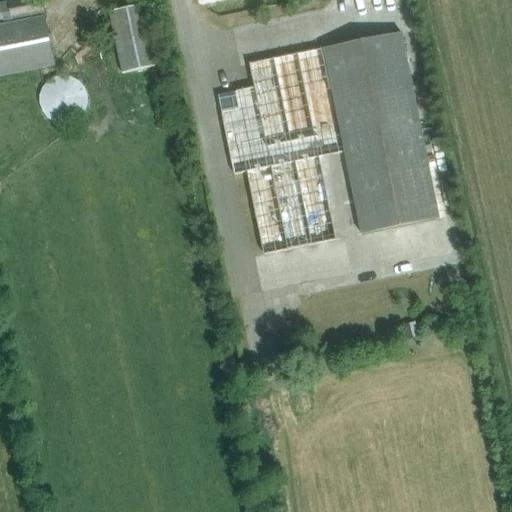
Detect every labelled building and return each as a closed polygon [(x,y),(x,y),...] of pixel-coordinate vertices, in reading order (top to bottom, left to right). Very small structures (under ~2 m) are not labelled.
[(0,22),(45,13),(42,0),(15,0),(0,3),(0,1),(0,22)] [(147,4),(110,12),(123,74),(161,66),(147,4)] [(46,16),(0,25),(0,77),(55,66),(46,16)] [(402,34),(251,65),(256,88),(219,96),(235,175),(248,173),(265,255),(337,241),(440,220),(431,174),(441,172),(436,148),(426,150),(402,34)] [(41,92),(40,100),(41,108),(45,116),(52,121),(60,124),(68,124),(76,121),(83,116),(87,108),(88,100),(87,92),(83,85),(76,79),(68,76),(60,76),(52,79),(46,85),(41,92)]
